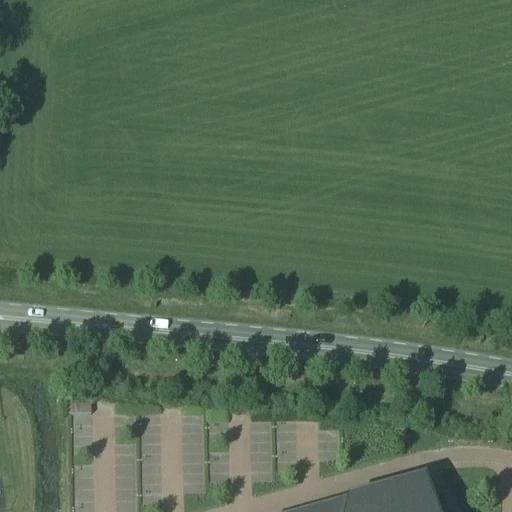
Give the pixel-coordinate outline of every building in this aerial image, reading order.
[(150,425),(143,464),(158,466),(164,427),(150,425)] [(140,444),(140,431),(97,432),(98,446),(140,444)] [(111,465),(112,450),(70,448),(69,464),(111,465)] [(77,480),(77,497),(123,496),(122,479),(77,480)] [(422,511),(422,485),(323,511),(422,511)]
